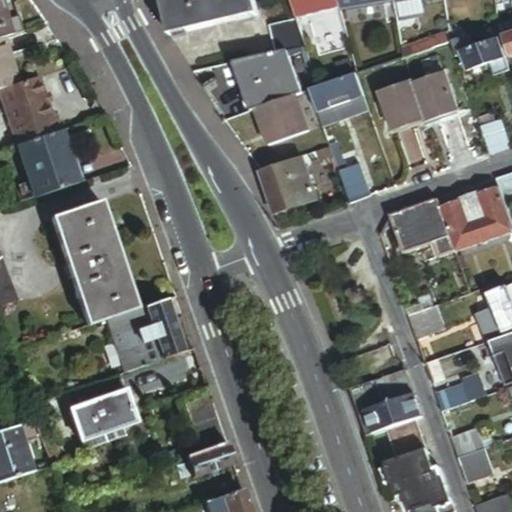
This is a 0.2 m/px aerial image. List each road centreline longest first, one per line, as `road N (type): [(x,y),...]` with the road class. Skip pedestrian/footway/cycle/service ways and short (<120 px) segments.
road 1 (residential): [(262,250),(362,217),(463,511)]
road 2 (tertiary): [(80,0),(136,92),(200,276)]
road 3 (tertiary): [(262,250),(124,0)]
road 4 (tertiary): [(361,511),(262,250)]
road 5 (tertiary): [(200,276),(278,511)]
road 6 (unknown): [(159,157),(26,222),(16,242),(35,301)]
